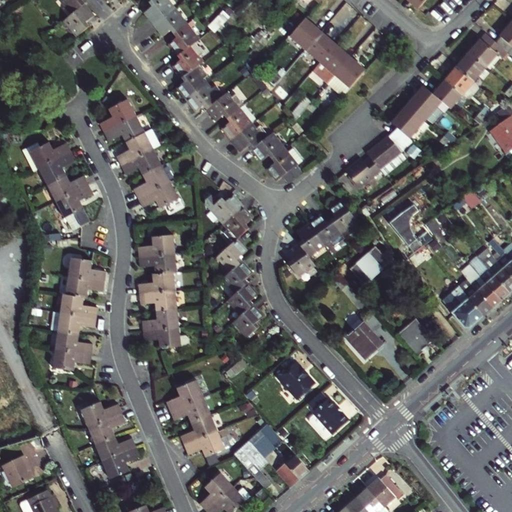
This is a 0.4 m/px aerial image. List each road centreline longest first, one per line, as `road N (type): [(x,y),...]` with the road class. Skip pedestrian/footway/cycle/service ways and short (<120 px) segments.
road 1 (residential): [(184,511),(116,337),(118,209),(69,108)]
road 2 (residential): [(282,206),(266,253),(276,299),(388,425)]
road 3 (residential): [(108,29),(206,151),(282,206)]
road 4 (residential): [(282,206),(335,162),(375,97),(432,44)]
road 5 (secondary): [(388,425),(511,315)]
road 6 (secondary): [(291,511),(388,425)]
